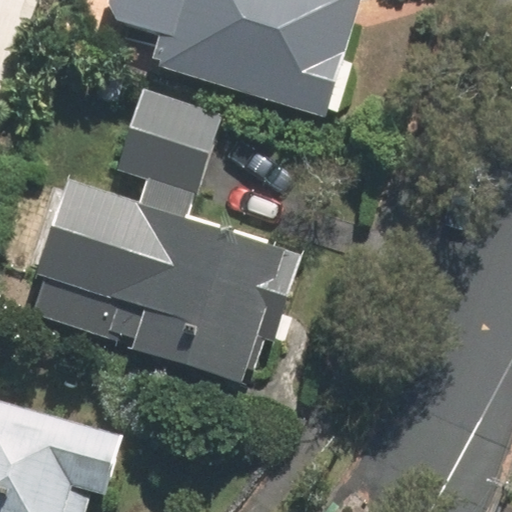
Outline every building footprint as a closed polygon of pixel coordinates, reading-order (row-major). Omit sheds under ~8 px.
[(139,0),(134,19),(182,34),(171,69),(337,120),(374,0),(139,0)] [(37,32),(0,19),(0,124),(5,126),(37,32)] [(225,115),(145,93),(123,173),(203,195),(225,115)] [(303,240),(79,180),(39,328),(263,389),(303,240)] [(103,511),(124,438),(0,404),(0,511),(103,511)]
